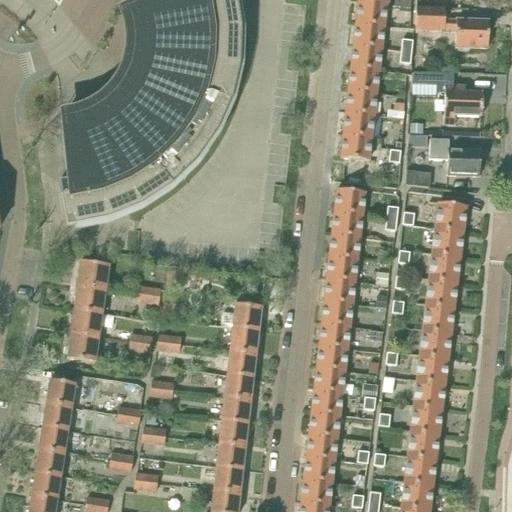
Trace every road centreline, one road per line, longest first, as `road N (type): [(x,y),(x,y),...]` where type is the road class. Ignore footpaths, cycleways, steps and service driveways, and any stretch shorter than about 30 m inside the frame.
road 1 (residential): [(277,511),(335,0)]
road 2 (residential): [(470,511),(498,235),(511,234)]
road 3 (residential): [(0,320),(19,204),(0,77)]
road 4 (unclassified): [(0,72),(57,51),(95,0)]
